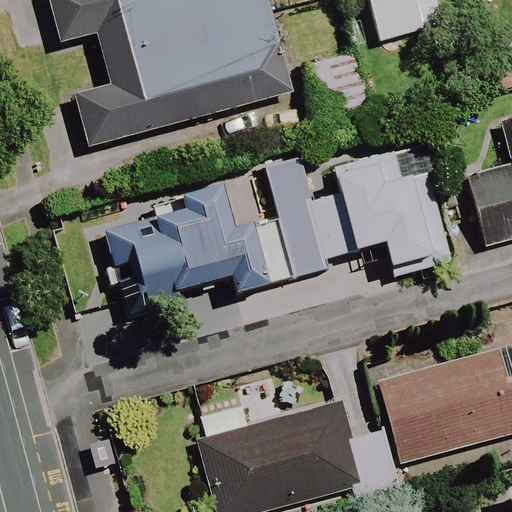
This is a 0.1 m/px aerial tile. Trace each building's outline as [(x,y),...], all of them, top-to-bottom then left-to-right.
[(68,18),(83,72),(47,82),(62,137),(267,83),(244,0),(24,0),(32,28),(68,18)] [(423,0),(361,0),(376,49),(433,31),(423,0)] [(511,46),(501,51),(511,84),(511,46)] [(370,125),(349,57),(303,72),(324,139),(370,125)] [(511,246),(511,120),(500,123),(511,173),(463,185),(480,255),(511,246)] [(334,197),(353,258),(379,250),(388,279),(441,262),(407,151),(327,175),(334,197)] [(278,237),(292,284),(322,275),(320,268),(353,258),(334,197),(306,206),(294,165),(258,175),(278,237)] [(231,251),(236,250),(218,192),(146,214),(148,223),(98,239),(120,313),(184,294),(181,283),(235,266),(231,251)] [(292,284),(278,237),(236,250),(231,251),(235,266),(245,298),(292,284)] [(511,349),(374,388),(398,472),(511,440),(511,349)] [(339,444),(331,413),(257,433),(249,404),(188,420),(213,511),(280,511),(328,499),(331,511),(364,511),(398,503),(379,433),(339,444)]
